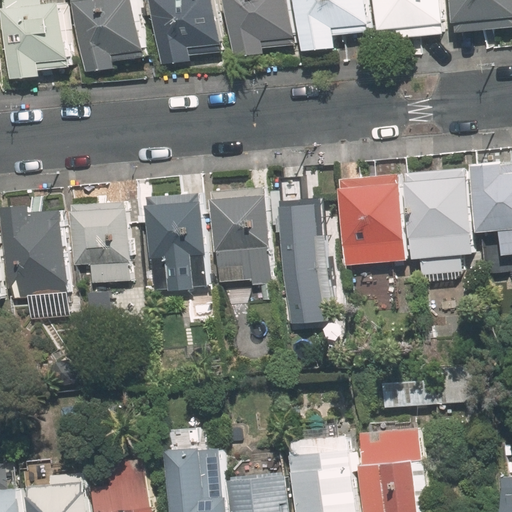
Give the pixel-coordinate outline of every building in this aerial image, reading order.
[(17,0),(22,77),(56,74),(55,64),(86,62),(82,0),(17,0)] [(91,0),(96,71),(128,69),(127,57),(162,54),(158,0),(91,0)] [(169,0),(170,63),(204,63),(204,45),(233,45),(232,0),(169,0)] [(242,0),(243,54),(276,54),(276,44),(305,44),(304,0),(242,0)] [(380,0),(315,0),(317,49),(349,48),(349,31),(381,30),(380,0)] [(386,0),(389,38),(453,34),(450,0),(386,0)] [(511,0),(460,0),(463,29),(511,24),(511,0)] [(0,71),(12,71),(9,4),(0,4),(0,71)] [(511,157),(483,159),(488,227),(509,226),(511,251),(511,250),(511,157)] [(480,165),(418,167),(421,256),(433,256),(434,277),(471,276),(470,253),(484,253),(480,165)] [(414,173),(349,175),(352,260),(417,258),(414,173)] [(278,184),(217,188),(223,281),(284,277),(278,184)] [(154,219),(158,287),(216,284),(211,190),(140,194),(141,220),(154,219)] [(139,279),(138,197),(79,198),(81,260),(96,260),(96,280),(139,279)] [(320,333),(344,333),(343,227),(333,227),(333,197),(294,198),(296,318),(320,318),(320,333)] [(76,298),(75,203),(14,204),(14,299),(76,298)] [(0,314),(0,315),(0,308),(0,293),(11,294),(8,213),(0,212),(0,314)] [(91,285),(90,311),(137,312),(138,295),(115,294),(115,285),(91,285)] [(441,372),(389,374),(390,402),(499,399),(498,361),(440,363),(441,372)] [(438,511),(435,426),(368,429),(372,511),(438,511)] [(369,511),(366,435),(301,438),(305,511),(369,511)] [(239,511),(238,442),(177,444),(179,511),(239,511)] [(165,511),(158,450),(122,454),(125,481),(105,484),(108,511),(165,511)] [(63,479),(39,480),(39,511),(101,511),(101,502),(93,502),(92,474),(77,474),(77,468),(63,469),(63,479)] [(301,511),(300,473),(241,474),(242,511),(301,511)] [(34,511),(33,487),(0,488),(0,511),(34,511)]
